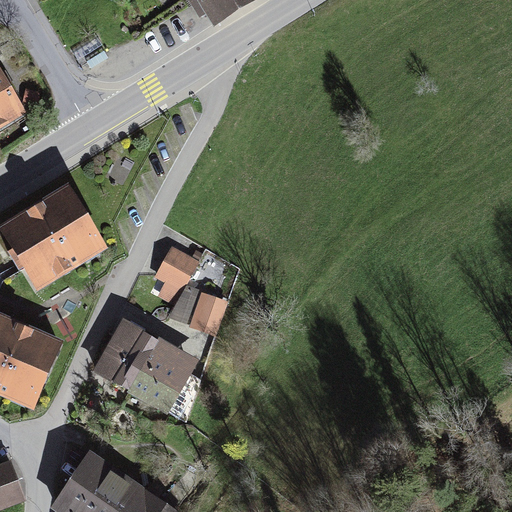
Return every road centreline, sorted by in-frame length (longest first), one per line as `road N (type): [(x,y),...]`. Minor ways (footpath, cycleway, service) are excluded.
road 1 (unclassified): [(42,458),(219,101),(214,52)]
road 2 (residential): [(89,129),(13,0)]
road 3 (tertiary): [(89,129),(214,52)]
